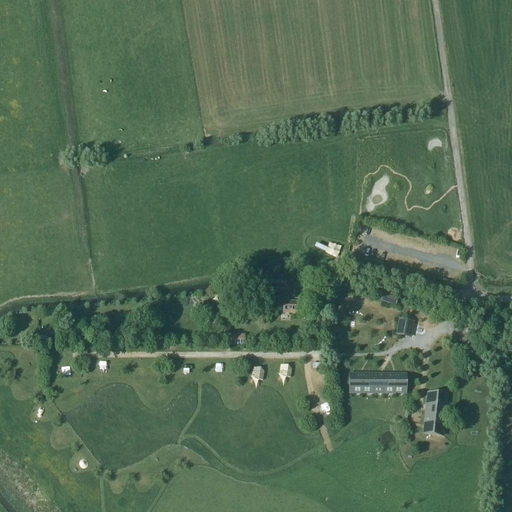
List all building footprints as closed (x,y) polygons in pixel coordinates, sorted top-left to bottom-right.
[(256,275),(256,290),(268,290),(268,292),(283,293),(283,314),(299,314),(300,302),(288,302),(288,293),(289,293),(290,277),(267,276),(267,271),(257,270),(256,275)] [(384,295),(382,302),(395,306),(397,299),(384,295)] [(407,336),(409,322),(399,320),(396,335),(407,336)] [(286,378),(289,378),(290,371),(290,369),(287,366),(287,369),(280,368),(279,375),(286,378)] [(258,380),(261,381),(263,372),(262,371),(260,369),(260,371),(252,370),(251,378),(258,380)] [(351,394),(362,394),(362,374),(351,374),(351,394)] [(378,375),(362,374),(362,394),(377,395),(378,375)] [(377,395),(393,395),(394,375),(378,375),(377,395)] [(405,375),(394,375),(393,395),(404,395),(405,375)] [(447,397),(427,395),(423,434),(443,436),(447,397)]
